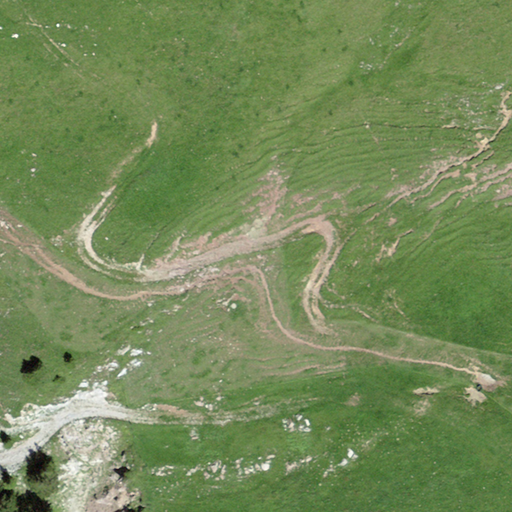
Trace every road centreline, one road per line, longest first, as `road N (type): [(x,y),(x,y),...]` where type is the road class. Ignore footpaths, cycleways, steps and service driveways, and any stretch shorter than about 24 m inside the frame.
road 1 (track): [(388,389),(309,313),(337,233),(320,226),(191,274),(147,276),(110,267),(92,251),(92,229),(156,144),(155,118),(112,71),(0,1)]
road 2 (track): [(388,389),(221,420),(147,423),(86,413),(55,428),(36,451),(0,463)]
road 3 (track): [(497,482),(388,389)]
